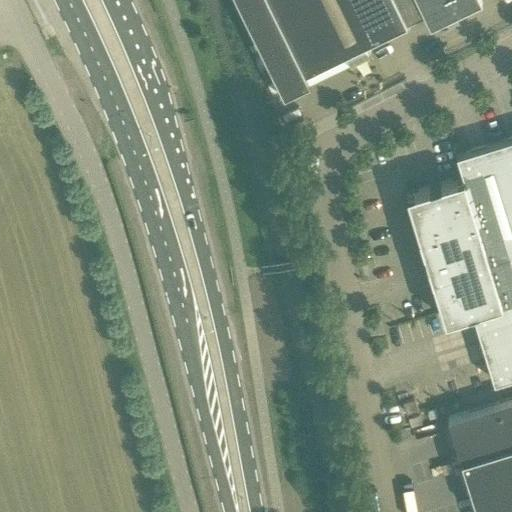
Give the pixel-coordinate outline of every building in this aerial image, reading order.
[(237,0),(253,31),(284,94),(292,90),(288,80),(345,52),(348,60),(349,60),(348,56),(367,47),(369,50),(370,50),(366,41),(405,22),(406,21),(395,0),(237,0)] [(417,0),(430,26),(479,3),(482,2),(481,0),(417,0)] [(494,380),(511,374),(511,135),(457,152),(463,174),(406,192),(445,318),(472,309),(494,380)] [(511,511),(511,395),(448,415),(473,495),(477,511),(511,511)] [(403,400),(404,403),(406,412),(418,408),(414,397),(403,400)]
